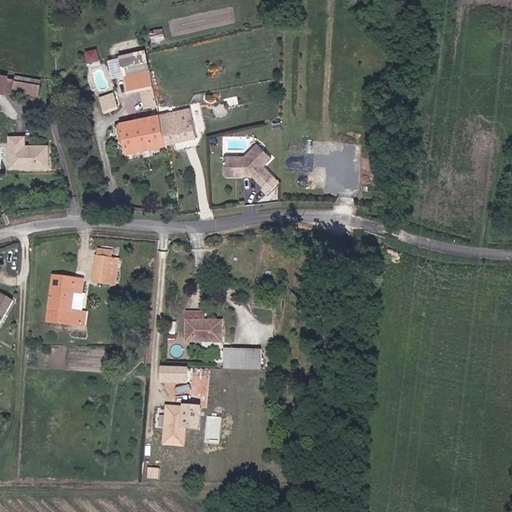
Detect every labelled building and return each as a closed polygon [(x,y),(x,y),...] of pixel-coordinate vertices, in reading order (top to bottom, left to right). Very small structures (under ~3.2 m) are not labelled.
[(146,61),(142,43),(116,48),(120,67),(146,61)] [(89,61),(101,58),(99,47),(87,50),(89,61)] [(146,61),(120,67),(123,82),(137,80),(141,98),(153,96),(146,61)] [(26,71),(1,68),(0,80),(25,81),(26,71)] [(112,91),(99,96),(103,106),(116,102),(112,91)] [(161,135),(199,127),(193,98),(155,106),(161,135)] [(123,144),(161,135),(155,106),(146,108),(118,115),(119,124),(121,135),(123,144)] [(119,124),(118,115),(110,117),(112,125),(119,124)] [(114,136),(121,135),(119,124),(112,125),(114,136)] [(266,149),(253,135),(240,147),(223,147),(220,150),(221,164),(223,166),(247,166),(257,178),(267,169),(257,157),(266,149)] [(13,140),(0,142),(0,144),(4,170),(40,164),(37,145),(15,148),(13,140)] [(112,257),(113,250),(96,248),(95,255),(112,257)] [(110,283),(112,257),(95,255),(93,282),(110,283)] [(116,284),(118,258),(112,257),(110,283),(116,284)] [(81,310),(84,278),(54,276),(49,322),(79,325),(81,310)] [(0,315),(11,296),(0,289),(0,315)] [(218,314),(186,317),(187,337),(220,335),(218,314)] [(223,359),(259,360),(259,342),(223,341),(223,359)] [(186,358),(162,358),(161,373),(186,374),(186,358)] [(170,437),(192,437),(192,420),(187,420),(187,399),(170,399),(170,437)]
